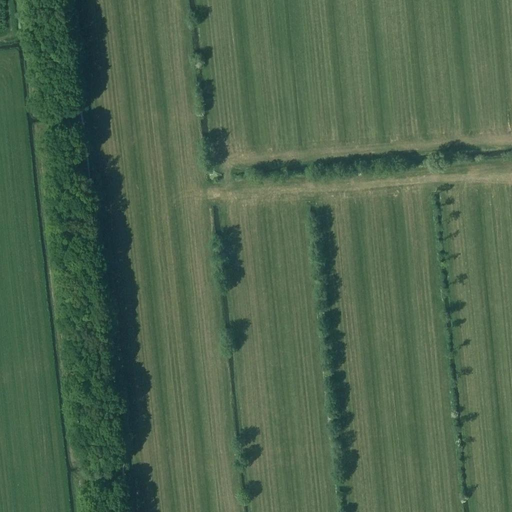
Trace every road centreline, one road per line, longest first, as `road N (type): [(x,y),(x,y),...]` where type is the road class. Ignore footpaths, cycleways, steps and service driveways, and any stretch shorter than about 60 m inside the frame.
road 1 (track): [(82,120),(35,129),(73,464),(122,461)]
road 2 (track): [(0,37),(8,26),(25,41),(34,111),(81,109)]
